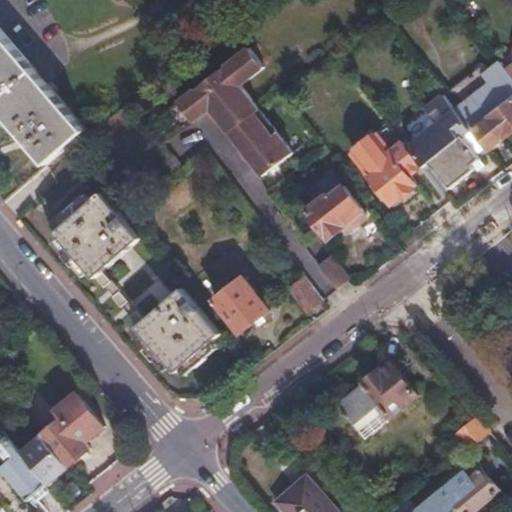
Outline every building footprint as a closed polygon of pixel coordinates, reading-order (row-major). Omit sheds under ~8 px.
[(0,25),(0,106),(28,139),(49,163),(89,128),(0,25)] [(268,68),(253,48),(181,104),(196,124),(212,112),(264,178),(296,154),(244,87),(268,68)] [(511,75),(504,65),(489,77),(484,70),(448,98),(474,131),(476,134),(486,147),(489,145),(492,149),(511,133),(511,75)] [(446,96),(445,95),(429,107),(430,108),(441,122),(416,141),(409,147),(424,166),(426,168),(430,166),(451,191),(478,171),(481,174),(490,166),(479,153),(486,147),(474,131),(448,98),(446,96)] [(441,122),(430,108),(406,127),(416,141),(441,122)] [(409,147),(406,143),(393,152),(380,136),(355,156),(395,205),(419,185),(411,176),(424,166),(409,147)] [(307,211),(329,240),(343,229),(349,235),(369,219),(344,188),(329,199),(327,196),(307,211)] [(143,236),(125,214),(105,191),(60,228),(98,274),(143,236)] [(332,257),(318,268),(336,291),(350,281),(332,257)] [(216,300),(243,333),(273,310),(245,277),(216,300)] [(324,301),(306,278),(291,290),(309,313),(324,301)] [(223,332),(185,286),(140,324),(179,370),(223,332)] [(339,400),(355,419),(377,402),(389,416),(421,390),(394,359),(385,367),(383,364),(339,400)] [(65,419),(44,436),(71,468),(94,450),(88,443),(106,427),(78,394),(58,411),(65,419)] [(469,447),(492,428),(480,413),(457,433),(469,447)] [(44,436),(23,454),(50,486),(71,468),(44,436)] [(23,454),(12,441),(2,449),(7,455),(13,463),(6,469),(32,500),(50,486),(23,454)] [(0,461),(0,462),(6,469),(13,463),(7,455),(0,461)] [(421,508),(410,497),(392,511),(442,511),(454,502),(457,499),(468,511),(471,511),(501,486),(480,462),(469,472),(466,468),(421,508)] [(279,502),(287,511),(339,511),(309,476),(279,502)]
